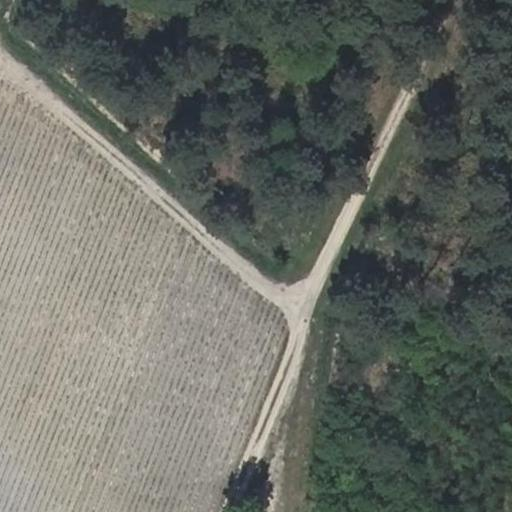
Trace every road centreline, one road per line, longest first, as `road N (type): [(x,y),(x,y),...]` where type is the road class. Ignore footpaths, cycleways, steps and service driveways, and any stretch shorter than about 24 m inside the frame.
road 1 (track): [(0,51),(304,312)]
road 2 (track): [(304,312),(443,0)]
road 3 (track): [(225,511),(304,312)]
